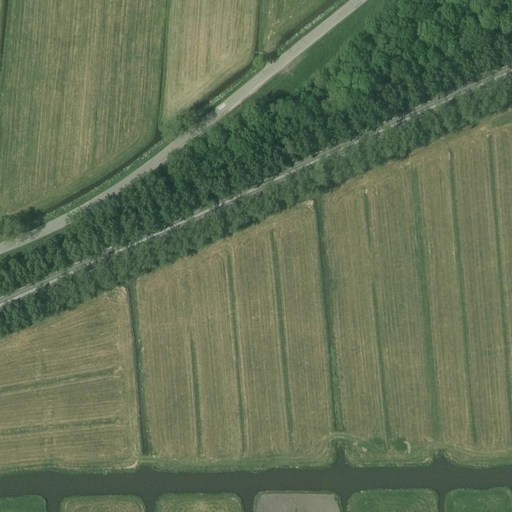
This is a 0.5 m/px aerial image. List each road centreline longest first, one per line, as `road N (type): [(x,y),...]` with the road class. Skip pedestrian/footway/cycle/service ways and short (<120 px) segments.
road 1 (primary): [(511,70),(0,305)]
road 2 (track): [(511,448),(333,430),(319,452),(37,455)]
road 3 (unclassified): [(0,247),(119,188),(360,0)]
